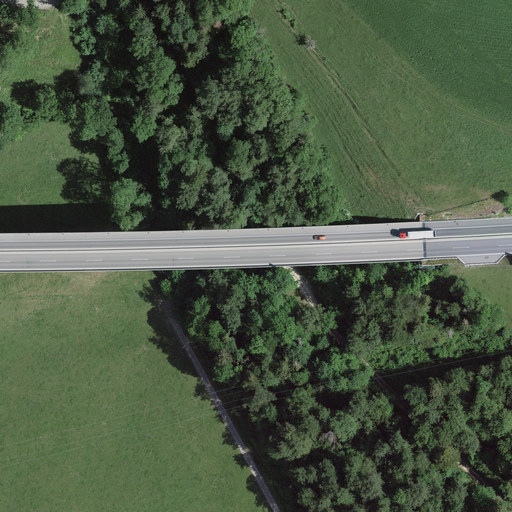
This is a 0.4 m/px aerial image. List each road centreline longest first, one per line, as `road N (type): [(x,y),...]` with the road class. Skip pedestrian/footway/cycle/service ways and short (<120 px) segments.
road 1 (track): [(511,511),(333,332),(256,227),(152,0)]
road 2 (trunk): [(0,261),(511,244)]
road 3 (trunk): [(511,229),(0,245)]
road 4 (track): [(276,511),(170,319)]
